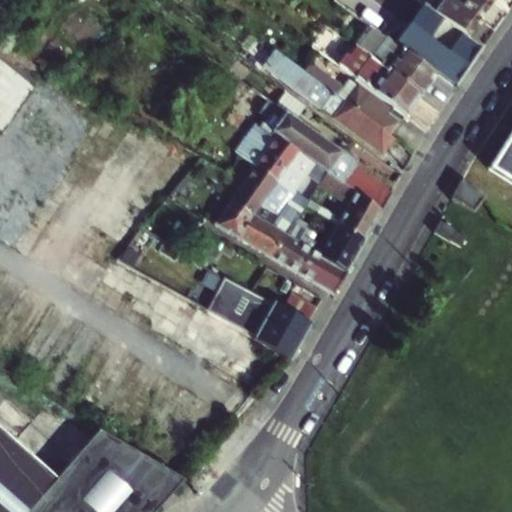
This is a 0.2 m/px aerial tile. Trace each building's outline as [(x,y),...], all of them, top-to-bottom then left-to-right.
[(330,0),(365,25),(433,74),(454,89),(481,48),(466,36),(415,0),(330,0)] [(415,0),(466,36),(479,19),(453,0),(445,0),(443,3),(437,0),(415,0)] [(453,0),(479,19),(493,1),(492,0),(453,0)] [(369,59),(418,95),(433,74),(365,25),(358,34),(377,48),(369,59)] [(404,115),(418,95),(369,59),(350,46),(344,54),(363,68),(354,80),(404,115)] [(303,73),(389,135),(398,123),(387,115),(390,111),(356,87),(350,95),(309,65),(303,73)] [(380,147),(389,135),(303,73),(300,71),(293,80),(324,102),(320,107),(333,116),(331,119),(365,144),(368,139),(380,147)] [(249,87),(225,119),(266,149),(255,165),(277,181),(299,151),(272,132),(268,136),(258,129),(265,120),(260,116),(269,102),(249,87)] [(327,172),(380,211),(391,191),(355,165),(353,159),(342,154),(269,102),(260,116),(265,120),(258,129),(268,136),(272,132),(299,151),(327,172)] [(511,135),(489,172),(511,186),(511,135)] [(252,215),(259,206),(277,181),(255,165),(230,200),(252,215)] [(364,238),(380,211),(327,172),(319,183),(347,203),(340,216),(309,197),(305,203),(316,210),(321,212),(336,222),(364,238)] [(462,182),(452,199),(472,213),(484,199),(462,182)] [(252,215),(230,200),(214,223),(241,239),(254,217),(252,215)] [(273,210),(264,223),(283,234),(289,222),(292,218),(280,212),(273,210)] [(321,212),(316,210),(312,216),(317,219),(321,212)] [(254,217),(241,239),(270,256),(283,234),(264,223),(254,217)] [(454,229),(439,220),(433,230),(448,239),(454,229)] [(326,252),(323,258),(346,271),(364,238),(336,222),(320,248),(326,252)] [(298,273),(311,250),(283,234),(270,256),(298,273)] [(333,294),(346,271),(323,258),(326,252),(320,248),(317,254),(311,250),(298,273),(333,294)] [(289,278),(273,304),(278,308),(288,290),(293,281),(289,278)] [(215,292),(205,310),(286,357),(290,359),(310,326),(307,324),(278,308),(273,304),(235,283),(226,299),(215,292)] [(288,290),(278,308),(307,324),(317,307),(288,290)] [(0,511),(155,511),(181,483),(95,437),(55,484),(0,436),(0,511)]
